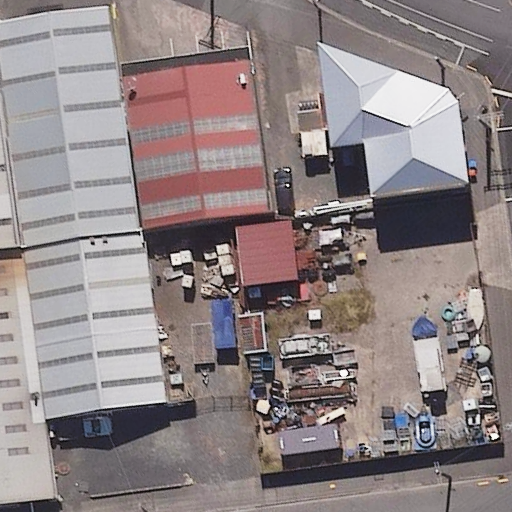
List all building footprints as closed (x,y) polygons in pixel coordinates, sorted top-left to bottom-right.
[(0,60),(26,250),(149,234),(127,73),(116,0),(81,0),(0,11),(0,60)] [(460,98),(331,54),(344,156),(377,153),(384,209),(482,196),(470,110),(460,98)] [(127,73),(149,234),(171,231),(278,216),(256,55),(127,73)] [(0,253),(26,250),(0,60),(0,253)] [(295,224),(241,231),(248,286),(303,279),(295,224)] [(149,234),(26,250),(50,423),(195,403),(171,231),(149,234)] [(0,499),(59,492),(26,250),(0,253),(0,499)] [(271,313),(246,315),(249,354),(274,353),(271,313)]
